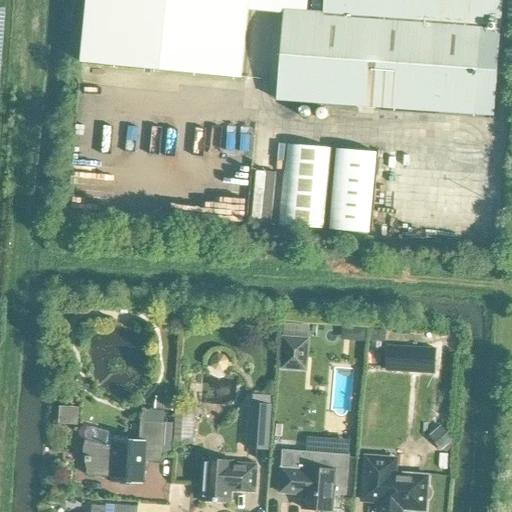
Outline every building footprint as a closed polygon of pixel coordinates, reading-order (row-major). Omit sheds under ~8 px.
[(241,78),(248,0),(88,0),(82,63),(241,78)] [(284,11),(277,101),(477,115),(494,116),(503,0),(324,0),(324,14),(284,11)] [(367,232),(375,153),(283,144),(275,222),(367,232)] [(283,337),(280,371),(308,373),(308,372),(311,341),(311,339),(309,339),(310,327),(284,325),(283,337)] [(415,373),(417,348),(388,346),(386,372),(415,373)] [(156,397),(155,410),(173,411),(174,399),(156,397)] [(249,404),(246,449),(269,451),(272,405),(249,404)] [(191,439),(194,407),(174,406),(172,437),(191,439)] [(112,448),(84,441),(82,447),(82,453),(83,459),(86,476),(110,478),(109,483),(122,484),(122,486),(130,487),(130,484),(142,485),(143,464),(161,465),(164,423),(139,422),(138,441),(112,439),(112,448)] [(441,452),(454,441),(442,426),(429,436),(441,452)] [(281,451),(278,493),(302,495),(301,509),(331,511),(333,492),(345,493),(348,456),(281,451)] [(393,460),(365,457),(361,501),(377,502),(376,511),(401,511),(402,510),(425,511),(425,502),(428,499),(430,496),(430,493),(429,489),(427,487),(427,476),(392,474),(393,460)] [(254,493),(256,465),(232,463),(232,462),(202,459),(199,501),(229,503),(230,491),(254,493)]
